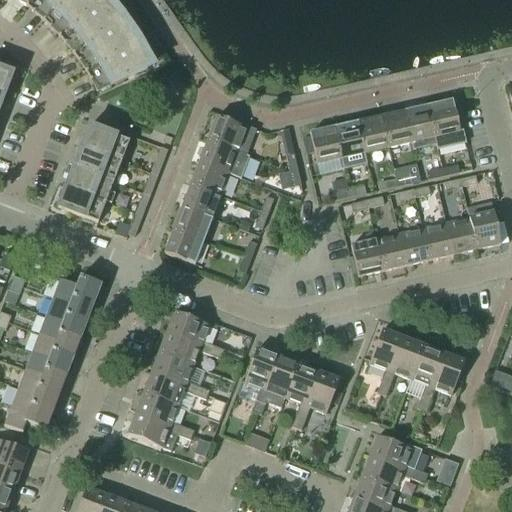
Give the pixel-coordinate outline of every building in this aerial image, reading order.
[(25,8),(32,0),(13,0),(15,1),(15,0),(24,7),(25,8)] [(42,23),(64,0),(32,0),(25,8),(32,14),(33,14),(41,21),(41,22),(42,23)] [(58,39),(104,0),(103,0),(64,0),(42,23),(49,29),(57,37),(58,39)] [(72,56),(121,22),(121,21),(120,18),(119,15),(117,12),(116,9),(114,7),(111,9),(104,0),(58,39),(64,46),(71,54),(71,55),(72,56)] [(84,74),(137,44),(136,44),(136,41),(135,38),(134,35),(132,32),(131,29),(128,31),(121,22),(72,56),(77,64),(78,63),(84,73),(84,74)] [(95,94),(149,69),(149,66),(149,63),(148,59),(147,56),(145,53),(142,54),(137,44),(84,74),(89,82),(90,82),(95,92),(95,94)] [(0,95),(3,97),(11,76),(0,71),(0,95)] [(458,134),(451,103),(427,108),(434,140),(458,134)] [(434,140),(427,108),(403,113),(410,145),(434,140)] [(410,145),(403,113),(380,119),(388,150),(410,145)] [(245,158),(255,132),(245,128),(244,130),(215,119),(206,143),(237,154),(245,158)] [(388,150),(380,119),(357,124),(364,156),(388,150)] [(364,156),(357,124),(332,130),(340,161),(364,156)] [(127,145),(128,144),(121,141),(122,139),(112,135),(111,138),(88,129),(80,149),(120,165),(124,155),(123,154),(126,145),(127,145)] [(340,161),(332,130),(308,135),(313,155),(315,167),(340,161)] [(308,135),(300,137),(305,157),(313,155),(308,135)] [(228,177),(237,154),(206,143),(198,165),(228,177)] [(115,174),(118,165),(120,165),(80,149),(72,170),(112,185),(116,175),(115,174)] [(156,179),(166,153),(159,150),(149,176),(156,179)] [(296,172),(293,157),(285,158),(288,174),(296,172)] [(220,199),(228,177),(198,165),(189,188),(220,199)] [(458,176),(456,168),(441,171),(442,179),(458,176)] [(107,195),(111,185),(112,186),(112,185),(72,170),(64,190),(104,205),(108,195),(107,195)] [(442,179),(441,171),(425,175),(427,183),(442,179)] [(300,188),(296,172),(288,174),(292,190),(300,188)] [(149,199),(156,179),(149,176),(142,196),(149,199)] [(412,186),(410,178),(394,182),(396,190),(412,186)] [(476,186),(474,178),(458,182),(460,190),(476,186)] [(396,190),(394,182),(378,185),(380,193),(396,190)] [(460,190),(458,182),(443,185),(445,193),(460,190)] [(330,188),(332,196),(347,192),(345,185),(330,188)] [(211,222),(220,199),(189,188),(181,210),(211,222)] [(365,197),(363,189),(347,192),(349,200),(365,197)] [(429,197),(427,189),(412,192),(414,200),(429,197)] [(99,215),(103,205),(104,206),(104,205),(64,190),(57,209),(56,211),(82,220),(81,223),(91,227),(92,224),(96,226),(101,215),(99,215)] [(349,200),(347,192),(332,196),(333,204),(349,200)] [(414,200),(412,192),(396,196),(398,204),(414,200)] [(141,219),(149,199),(142,196),(134,216),(141,219)] [(267,217),(272,202),(265,199),(259,214),(267,217)] [(382,207),(381,199),(365,203),(367,211),(382,207)] [(367,211),(365,203),(349,207),(351,214),(367,211)] [(203,244),(211,222),(181,210),(172,232),(203,244)] [(261,232),(267,217),(259,214),(253,229),(261,232)] [(507,245),(502,224),(494,226),(492,215),(467,221),(474,253),(507,245)] [(133,240),(141,219),(134,216),(126,237),(133,240)] [(474,253),(467,221),(444,226),(451,258),(474,253)] [(451,258),(444,226),(420,232),(427,263),(451,258)] [(194,267),(203,244),(172,232),(163,256),(194,267)] [(427,263),(420,232),(397,237),(404,269),(427,263)] [(404,269),(397,237),(374,242),(381,274),(404,269)] [(381,274),(374,242),(349,248),(356,279),(381,274)] [(250,262),(255,247),(248,244),(242,259),(250,262)] [(0,261),(11,266),(14,259),(2,255),(0,261)] [(244,277),(250,262),(242,259),(236,274),(244,277)] [(0,270),(8,273),(11,266),(0,261),(0,270)] [(21,290),(23,283),(12,279),(10,286),(21,290)] [(93,307),(100,287),(78,279),(75,289),(58,282),(51,302),(69,308),(72,299),(93,307)] [(18,297),(21,290),(10,286),(7,293),(18,297)] [(86,325),(93,307),(72,299),(69,308),(51,302),(44,320),(62,326),(65,317),(86,325)] [(0,323),(7,326),(10,319),(0,315),(0,323)] [(201,344),(207,328),(173,315),(165,336),(199,349),(197,354),(209,358),(212,349),(201,344)] [(79,343),(86,325),(65,317),(62,326),(44,320),(37,337),(55,344),(59,335),(79,343)] [(388,375),(402,341),(381,333),(367,367),(384,373),(388,375)] [(72,361),(79,343),(59,335),(55,344),(37,337),(30,355),(48,362),(52,353),(72,361)] [(192,369),(197,354),(199,349),(165,336),(157,356),(192,369)] [(409,383),(422,348),(402,341),(388,375),(384,373),(379,385),(389,388),(393,377),(409,383)] [(429,391),(442,356),(422,348),(409,383),(424,389),(429,391)] [(220,362),(223,353),(212,349),(209,358),(220,362)] [(263,394),(277,359),(256,351),(242,386),(259,392),(263,394)] [(65,378),(72,361),(52,353),(48,362),(30,355),(23,373),(41,380),(45,370),(65,378)] [(186,385),(192,369),(157,356),(150,376),(184,389),(182,394),(193,399),(197,389),(186,385)] [(450,399),(463,364),(442,356),(429,391),(424,389),(420,400),(429,403),(433,392),(450,399)] [(284,401),(297,367),(277,359),(263,394),(259,392),(254,403),(264,407),(268,396),(284,401)] [(304,409),(317,375),(297,367),(284,401),(299,407),(304,409)] [(59,396),(65,378),(45,370),(41,380),(23,373),(17,391),(34,398),(38,388),(59,396)] [(325,417),(338,383),(317,375),(304,409),(299,407),(295,418),(304,422),(308,411),(325,417)] [(176,410),(182,394),(184,389),(150,376),(142,397),(176,410)] [(384,399),(389,388),(379,385),(375,396),(384,399)] [(52,414),(59,396),(38,388),(34,398),(17,391),(10,409),(27,416),(31,406),(52,414)] [(204,403),(208,393),(197,389),(193,399),(204,403)] [(170,425),(176,410),(142,397),(134,416),(169,430),(167,434),(178,439),(182,429),(170,425)] [(425,415),(429,403),(420,400),(416,411),(425,415)] [(260,418),(264,407),(254,403),(250,414),(260,418)] [(44,433),(52,414),(31,406),(27,416),(10,409),(3,428),(21,435),(25,426),(44,433)] [(161,451),(167,434),(169,430),(134,416),(126,438),(161,451)] [(300,433),(304,422),(295,418),(290,430),(300,433)] [(189,443),(193,434),(182,429),(178,439),(189,443)] [(263,455),(267,444),(247,436),(243,447),(263,455)] [(404,468),(410,452),(376,439),(368,460),(402,473),(400,478),(412,482),(415,473),(404,468)] [(0,468),(19,476),(27,455),(0,444),(0,468)] [(394,493),(400,478),(402,473),(368,460),(360,480),(394,493)] [(0,491),(11,496),(19,476),(0,468),(0,491)] [(423,486),(426,477),(415,473),(412,482),(423,486)] [(387,511),(389,509),(394,493),(360,480),(352,500),(383,511),(387,511)] [(100,511),(106,498),(85,490),(76,511),(100,511)] [(0,511),(5,511),(11,496),(0,491),(0,511)] [(123,511),(126,506),(106,498),(100,511),(123,511)] [(397,511),(389,509),(387,511),(383,511),(352,500),(347,511),(397,511)]
